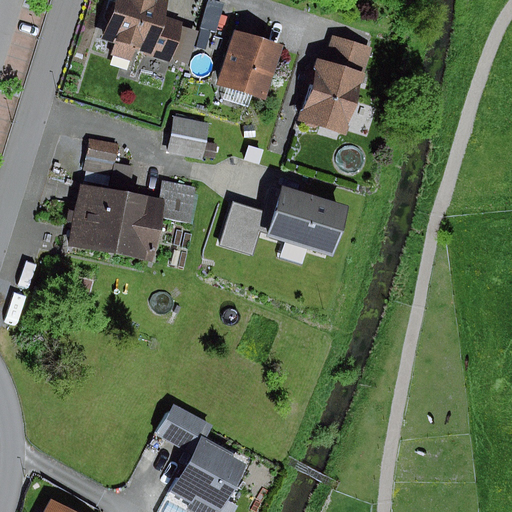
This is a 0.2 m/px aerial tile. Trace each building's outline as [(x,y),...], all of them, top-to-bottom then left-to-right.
[(116,0),(103,42),(116,46),(112,56),(133,62),(137,49),(152,54),(151,60),(166,65),(178,25),(154,17),(159,1),(155,0),(116,0)] [(208,0),(204,24),(217,26),(221,0),(208,0)] [(280,49),(237,36),(221,86),(264,99),(280,49)] [(335,39),(327,65),(365,76),(373,51),(335,39)] [(327,65),(319,63),(301,128),(346,141),(365,76),(327,65)] [(206,126),(174,120),(167,151),(199,158),(206,126)] [(131,184),(134,161),(117,159),(119,139),(90,135),(84,177),(131,184)] [(193,220),(200,183),(168,176),(163,198),(160,213),(193,220)] [(282,180),(265,231),(331,253),(348,203),(282,180)] [(83,181),(71,241),(150,258),(163,198),(83,181)] [(220,242),(256,252),(268,208),(232,198),(220,242)] [(196,454),(203,440),(210,428),(178,411),(164,436),(196,454)] [(226,511),(251,466),(203,440),(196,454),(173,495),(195,507),(200,502),(218,511),(226,511)] [(70,511),(53,503),(48,511),(70,511)]
